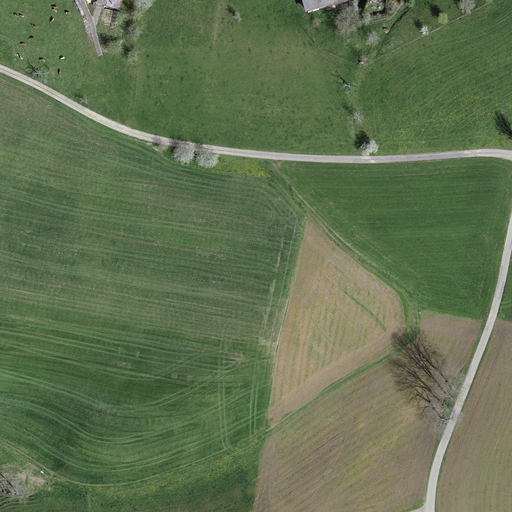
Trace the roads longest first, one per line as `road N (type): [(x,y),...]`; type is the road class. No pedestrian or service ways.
road 1 (track): [(0,68),(130,133),(191,146),(342,159),(511,154)]
road 2 (unclassified): [(511,226),(486,332),(434,467),(429,511)]
